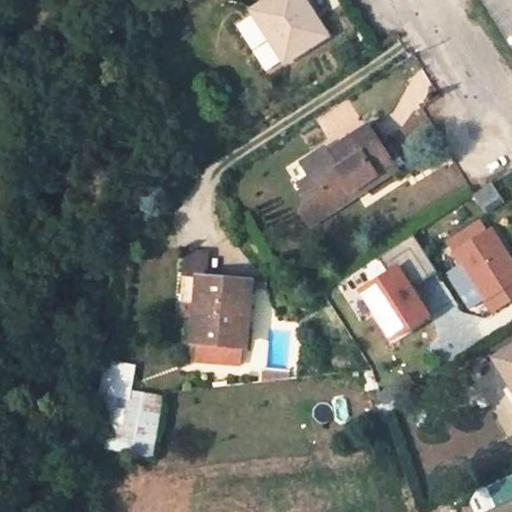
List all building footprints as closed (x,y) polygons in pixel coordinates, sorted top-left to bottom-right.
[(303,0),(264,0),(250,10),(283,62),(325,35),(303,0)] [(311,223),(332,209),(352,196),(348,189),(389,161),(367,126),(327,151),(325,147),(302,162),(319,188),(307,195),(304,211),(311,223)] [(393,169),(389,161),(348,189),(352,196),(393,169)] [(489,186),(472,197),(482,214),(499,203),(489,186)] [(446,242),(449,246),(474,230),(477,236),(481,233),(475,224),(446,242)] [(449,246),(491,311),(511,297),(511,266),(488,229),(481,233),(477,236),(474,230),(449,246)] [(377,257),(388,273),(361,290),(391,338),(428,315),(410,287),(436,271),(412,234),(377,257)] [(254,274),(254,282),(253,288),(265,289),(266,275),(254,274)] [(182,302),(198,302),(194,341),(241,345),(243,321),(247,281),(182,275),(181,293),(183,293),(182,302)] [(254,282),(247,281),(243,321),(250,322),(253,288),(254,282)] [(511,345),(492,357),(511,389),(511,345)] [(411,361),(391,374),(400,389),(421,376),(411,361)] [(289,375),(264,373),(263,382),(289,379),(289,375)] [(390,387),(381,393),(381,404),(383,403),(395,395),(393,393),(390,387)] [(143,394),(121,394),(111,447),(132,451),(142,396),(143,394)] [(401,402),(397,394),(395,395),(383,403),(387,411),(401,402)] [(161,398),(142,396),(132,451),(132,452),(151,456),(161,398)] [(420,410),(412,414),(420,430),(428,426),(420,410)] [(511,473),(491,482),(500,504),(511,498),(511,473)]
